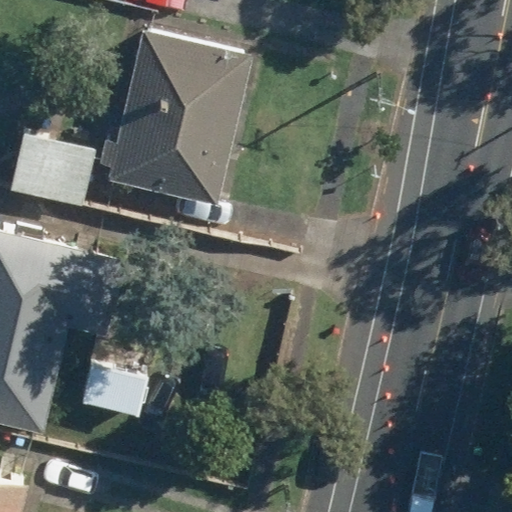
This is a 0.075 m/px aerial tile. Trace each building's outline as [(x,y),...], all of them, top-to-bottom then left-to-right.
[(212,199),(245,49),(136,26),(103,176),(212,199)] [(94,144),(18,125),(0,198),(0,222),(71,239),(94,144)] [(117,254),(0,225),(0,415),(36,424),(62,319),(99,328),(117,254)] [(118,472),(40,450),(29,489),(107,511),(118,472)] [(0,511),(13,511),(21,477),(0,471),(0,511)]
